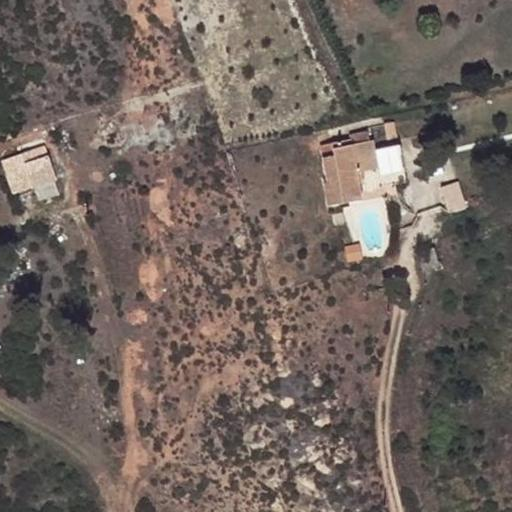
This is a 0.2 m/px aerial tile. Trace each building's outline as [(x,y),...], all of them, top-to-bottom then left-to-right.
[(374,143),(332,149),(334,156),(321,158),(326,183),(322,184),(327,206),(362,199),(362,196),(407,187),(399,146),(375,150),(374,143)] [(14,203),(34,196),(28,171),(39,167),(34,153),(3,163),(14,203)] [(55,190),(48,164),(39,167),(28,171),(34,196),(55,190)] [(59,204),(55,190),(34,196),(36,207),(59,204)] [(436,270),(432,254),(416,259),(420,276),(436,270)]
